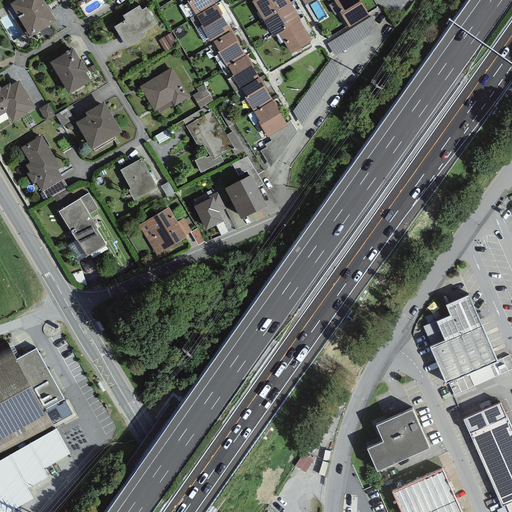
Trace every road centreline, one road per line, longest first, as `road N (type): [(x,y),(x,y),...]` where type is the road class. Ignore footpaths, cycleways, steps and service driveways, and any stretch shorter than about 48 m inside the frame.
road 1 (motorway): [(495,0),(132,511)]
road 2 (motorway): [(179,511),(505,53)]
road 3 (residential): [(192,511),(0,191)]
road 4 (residential): [(387,344),(511,168)]
road 5 (unclassified): [(387,344),(420,373),(482,511)]
road 6 (residential): [(332,511),(351,413),(387,344)]
